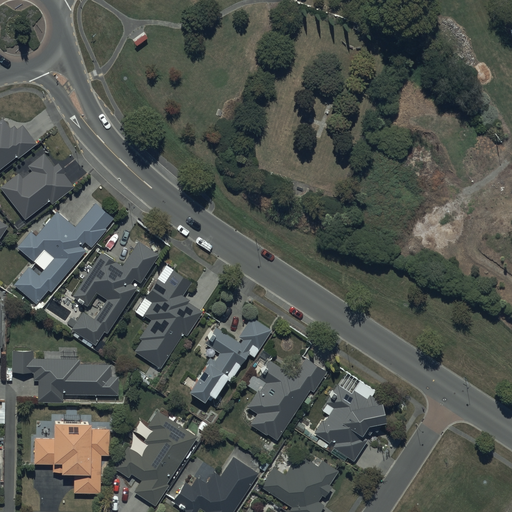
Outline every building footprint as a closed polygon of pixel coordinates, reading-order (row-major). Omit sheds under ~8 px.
[(142,31),(132,38),(135,43),(146,35),(142,31)] [(0,167),(16,155),(17,157),(36,142),(22,124),(17,128),(13,125),(10,127),(2,117),(0,118),(0,167)] [(18,172),(0,185),(0,187),(24,218),(49,199),(51,203),(73,186),(63,172),(64,171),(57,161),(53,165),(43,152),(27,165),(31,170),(22,177),(18,172)] [(29,266),(13,283),(36,303),(47,289),(49,291),(85,249),(80,245),(84,241),(90,246),(105,228),(104,227),(112,217),(94,202),(74,226),(55,210),(35,235),(30,230),(16,247),(33,261),(43,249),(52,256),(38,273),(29,266)] [(82,310),(71,328),(94,343),(103,330),(106,331),(136,286),(130,282),(133,278),(139,281),(158,253),(138,240),(121,265),(101,251),(71,294),(86,304),(95,291),(106,298),(93,318),(82,310)] [(141,339),(133,350),(159,367),(182,333),(185,335),(201,310),(188,301),(189,299),(181,294),(190,281),(173,269),(164,283),(155,277),(143,296),(150,301),(142,313),(150,319),(138,337),(141,339)] [(209,356),(187,390),(202,400),(204,396),(210,400),(225,378),(229,380),(248,352),(253,356),(270,330),(250,316),(238,336),(242,338),(240,342),(215,326),(204,342),(219,352),(214,360),(209,356)] [(37,379),(36,401),(61,401),(61,394),(116,395),(117,376),(110,375),(110,363),(79,363),(79,358),(32,357),(32,350),(11,350),(11,371),(32,371),(32,379),(37,379)] [(256,412),(250,423),(265,434),(266,432),(275,439),(309,389),(312,391),(326,370),(305,356),(296,368),(293,366),(292,369),(283,363),(280,366),(269,358),(257,376),(265,382),(259,390),(258,389),(246,406),(256,412)] [(321,419),(313,432),(328,442),(330,439),(334,442),(331,446),(352,460),(367,439),(364,437),(367,433),(369,434),(372,428),(376,431),(382,421),(384,421),(380,401),(369,394),(366,397),(364,396),(367,395),(367,390),(364,388),(360,389),(359,394),(354,389),(351,392),(336,383),(324,402),(332,407),(324,420),(321,419)] [(151,428),(143,440),(147,443),(140,453),(126,444),(112,465),(128,476),(131,472),(140,479),(132,490),(154,504),(168,483),(166,481),(197,435),(157,409),(147,425),(151,428)] [(73,472),(72,491),(99,491),(99,454),(108,454),(108,427),(89,427),(89,422),(51,422),(51,438),(33,437),(33,462),(52,462),(52,471),(59,471),(59,472),(73,472)] [(291,506),(288,510),(291,511),(317,511),(323,504),(317,500),(321,494),(323,496),(331,485),(328,483),(336,470),(320,460),(316,465),(298,453),(284,474),(272,466),(259,485),(291,506)] [(205,510),(203,511),(230,511),(257,472),(233,456),(220,475),(213,471),(205,482),(196,476),(190,486),(185,482),(172,500),(185,509),(183,511),(195,511),(199,507),(205,510)]
